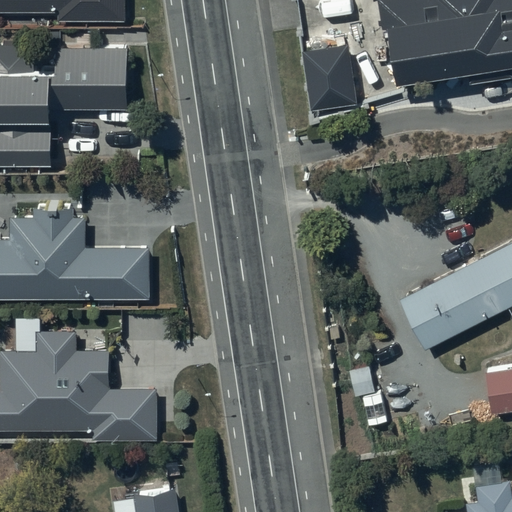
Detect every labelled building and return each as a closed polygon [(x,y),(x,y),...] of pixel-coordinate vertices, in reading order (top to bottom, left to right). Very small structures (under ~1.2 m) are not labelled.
[(0,0),(0,8),(66,8),(66,16),(132,16),(132,0),(0,0)] [(511,0),(401,0),(411,75),(458,69),(460,82),(511,75),(511,0)] [(0,162),(64,161),(63,122),(47,122),(47,112),(69,112),(68,103),(140,102),(140,44),(65,45),(65,66),(44,66),(43,38),(0,38),(0,162)] [(362,99),(356,47),(306,54),(312,105),(362,99)] [(0,234),(0,293),(157,290),(156,244),(90,245),(89,219),(78,220),(78,206),(48,207),(48,215),(19,216),(19,234),(0,234)] [(511,303),(511,239),(407,295),(433,345),(511,303)] [(8,386),(0,386),(0,427),(100,427),(100,433),(161,433),(161,388),(118,388),(118,345),(84,345),(84,326),(45,326),(45,345),(8,345),(8,386)] [(511,365),(492,368),(496,406),(511,403),(511,365)] [(511,511),(511,480),(482,483),(483,499),(474,500),(474,511),(511,511)] [(186,511),(182,486),(140,493),(143,511),(186,511)]
